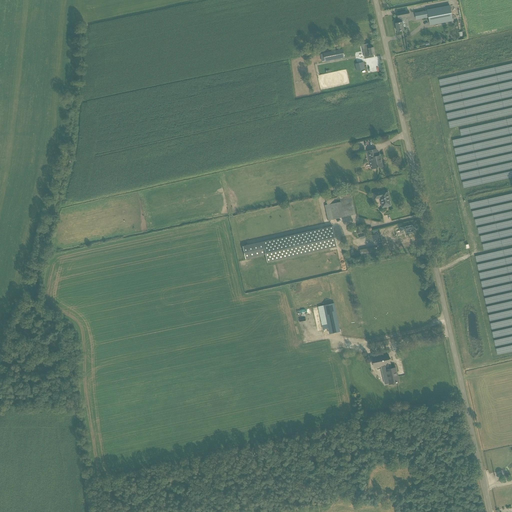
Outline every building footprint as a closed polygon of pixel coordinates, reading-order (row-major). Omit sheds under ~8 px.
[(427,11),(415,13),(416,20),(429,18),(430,26),(453,21),(450,6),(427,10),(427,11)] [(404,30),(403,21),(406,20),(406,17),(410,16),(409,11),(397,13),(399,23),(396,24),(397,32),(404,30)] [(375,55),(374,48),(369,49),(368,49),(363,50),(365,59),(374,57),(373,55),(375,55)] [(338,51),(323,54),(325,62),(339,59),(338,51)] [(357,72),(365,70),(363,62),(359,63),(358,60),(353,61),(353,65),(355,65),(357,72)] [(377,168),(382,167),(380,156),(378,157),(376,150),(368,151),(367,151),(371,170),(377,168)] [(386,207),(391,206),(389,198),(388,192),(384,193),(384,191),(379,192),(373,193),(374,200),(380,199),(382,208),(386,207)] [(325,195),(327,205),(325,205),(327,218),(326,218),(326,221),(355,214),(351,194),(344,196),(343,192),(339,193),(338,192),(325,195)] [(277,238),(243,246),(246,259),(265,254),(267,263),(286,258),(336,247),(331,226),(281,237),(277,238)] [(395,239),(407,237),(405,229),(399,230),(396,230),(397,231),(391,232),(392,236),(394,235),(395,239)] [(375,247),(359,250),(361,257),(376,253),(376,254),(383,252),(382,246),(375,248),(375,247)] [(346,279),(344,271),(327,275),(329,283),(346,279)] [(334,304),(324,306),(319,307),(323,329),(328,328),(329,334),(340,332),(334,304)] [(383,356),(372,358),(374,368),(385,365),(386,370),(387,377),(383,378),(385,385),(389,385),(394,383),(399,382),(396,368),(391,369),(390,364),(391,364),(388,355),(383,356)]
